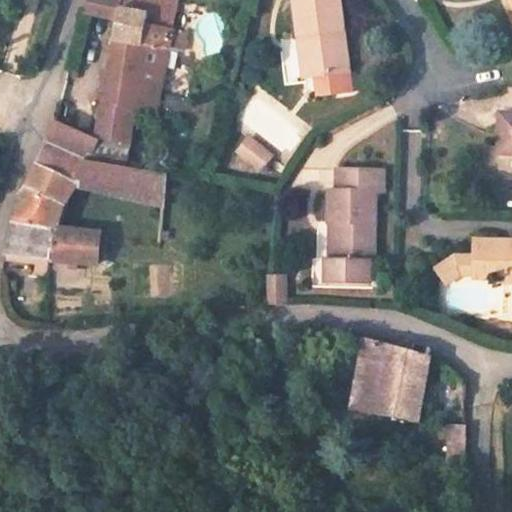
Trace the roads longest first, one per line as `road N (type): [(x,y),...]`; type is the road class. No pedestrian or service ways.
road 1 (unclassified): [(481,369),(444,337),(348,312),(42,341),(0,333)]
road 2 (unclassified): [(484,511),(481,369)]
